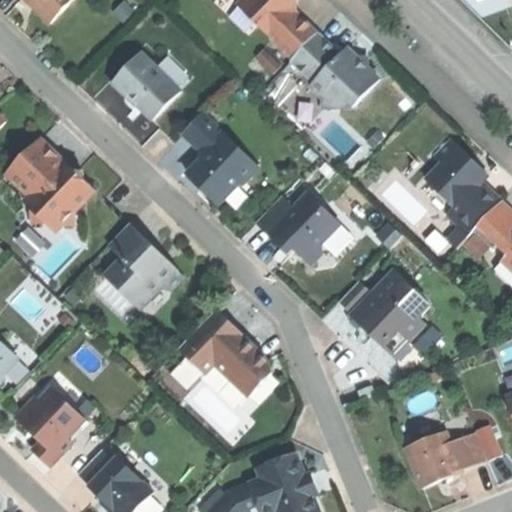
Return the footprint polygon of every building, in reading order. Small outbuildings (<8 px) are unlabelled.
[(22,0),(32,10),(48,26),(71,0),(22,0)] [(250,20),(291,60),(316,34),(293,13),(291,16),(280,8),(290,0),(242,0),(256,14),(250,20)] [(332,49),(316,34),(291,60),(288,63),(310,84),(307,87),(323,101),(323,108),(351,107),(377,78),(366,70),(367,59),(342,58),(332,49)] [(182,93),(140,55),(111,85),(126,98),(151,121),(182,93)] [(225,136),(202,115),(188,131),(205,148),(200,162),(187,174),(209,194),(216,202),(236,184),(240,188),(258,171),(222,138),(225,136)] [(41,143),(5,179),(29,200),(24,205),(31,210),(32,225),(45,225),(56,234),(64,226),(75,225),(74,206),(84,193),(67,176),(59,167),(61,163),(41,143)] [(470,171),(445,149),(433,165),(440,170),(424,186),(450,213),(442,220),(464,241),(472,232),(494,208),(475,189),(481,181),(470,171)] [(282,198),(256,226),(282,250),(287,245),(299,254),(309,263),(316,257),(320,246),(340,225),(307,194),(294,209),(282,198)] [(494,208),(472,232),(492,249),(500,240),(511,249),(506,255),(511,260),(511,211),(501,201),(494,208)] [(127,227),(107,247),(121,260),(104,278),(135,305),(156,284),(170,292),(182,278),(155,253),(127,227)] [(511,260),(506,255),(500,261),(511,272),(511,260)] [(368,296),(350,313),(361,323),(388,348),(398,337),(415,319),(426,305),(390,271),(368,296)] [(368,296),(356,284),(339,301),(350,313),(368,296)] [(215,312),(167,362),(182,375),(192,365),(202,375),(235,405),(258,383),(263,358),(252,347),(250,349),(243,344),(238,333),(215,312)] [(423,327),(415,319),(398,337),(407,345),(423,327)] [(511,374),(511,342),(500,349),(511,374)] [(0,384),(3,381),(3,375),(17,361),(0,344),(0,384)] [(192,365),(182,375),(193,386),(202,375),(192,365)] [(66,383),(56,394),(80,417),(90,407),(66,383)] [(371,388),(355,394),(358,405),(375,398),(371,388)] [(36,401),(16,421),(41,444),(32,453),(48,468),(71,445),(67,440),(85,422),(80,417),(56,394),(52,390),(39,404),(36,401)] [(448,432),(408,449),(424,487),(456,474),(486,461),(473,432),(452,441),(448,432)] [(101,452),(77,476),(89,487),(88,488),(99,500),(110,510),(109,511),(135,511),(153,494),(116,459),(112,463),(101,452)] [(229,494),(211,511),(247,511),(246,510),(258,505),(260,511),(317,511),(295,457),(258,472),(261,480),(229,494)]
